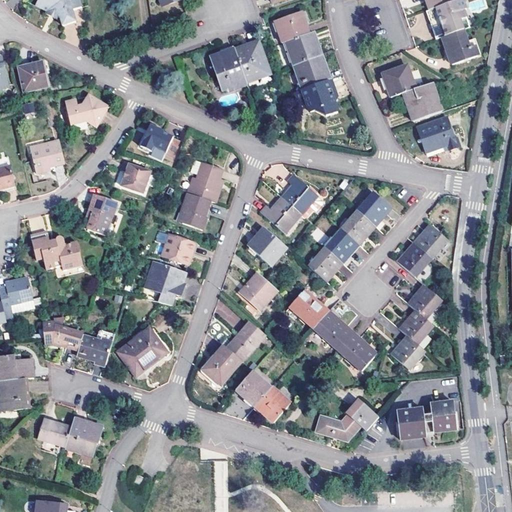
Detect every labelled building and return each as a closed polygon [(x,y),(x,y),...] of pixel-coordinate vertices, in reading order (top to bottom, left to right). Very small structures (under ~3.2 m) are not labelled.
[(47,0),(39,0),(36,6),(48,12),(46,14),(58,20),(59,18),(61,19),(63,27),(76,24),(73,12),(83,10),(80,0),(50,0),(50,1),(47,0)] [(428,0),(432,11),(435,9),(455,2),(454,0),(428,0)] [(435,9),(445,37),(461,31),(469,29),(463,11),(466,10),(462,0),(461,0),(458,1),(455,2),(435,9)] [(425,13),(435,40),(442,38),(445,37),(435,9),(432,11),(429,12),(425,13)] [(284,44),(308,35),(300,13),(273,23),(280,45),(284,44)] [(468,50),(461,31),(445,37),(442,38),(452,67),(477,58),(473,48),(468,50)] [(284,44),(292,67),(321,57),(312,34),(308,35),(284,44)] [(269,75),(258,42),(234,51),(245,83),(269,75)] [(280,45),(289,69),(292,67),(284,44),(280,45)] [(220,91),(245,83),(234,51),(227,53),(209,60),(210,60),(215,77),(220,91)] [(300,90),(329,80),(326,72),(322,74),(320,66),(323,65),(321,57),(292,67),(295,75),(300,90)] [(215,77),(210,60),(206,62),(211,78),(215,77)] [(48,87),(43,62),(32,65),(32,67),(29,68),(19,70),(23,92),(48,87)] [(402,95),(414,91),(406,66),(381,75),(390,99),(402,95)] [(300,90),(295,75),(291,75),(297,92),(300,91),(300,90)] [(304,101),(309,115),(314,113),(315,108),(322,110),(325,119),(337,115),(334,106),(336,101),(329,80),(300,90),(300,91),(304,101)] [(402,95),(406,104),(409,103),(410,107),(416,122),(441,113),(431,85),(414,91),(402,95)] [(297,92),(293,93),(297,103),(304,101),(300,91),(297,92)] [(106,107),(87,94),(81,104),(76,105),(67,107),(70,121),(85,119),(95,125),(106,107)] [(34,102),(23,103),(24,113),(34,112),(34,102)] [(409,103),(406,104),(413,123),(416,122),(410,107),(409,103)] [(309,115),(325,119),(322,110),(315,108),(314,113),(309,115)] [(446,119),(415,129),(424,153),(445,146),(446,150),(458,146),(454,137),(452,138),(446,119)] [(164,154),(171,138),(161,133),(162,132),(151,126),(149,127),(148,127),(139,148),(150,153),(153,148),(164,154)] [(177,153),(179,140),(171,138),(169,151),(177,153)] [(41,150),(31,153),(36,173),(47,171),(46,168),(65,163),(60,142),(40,146),(41,150)] [(9,157),(0,158),(0,188),(15,185),(9,157)] [(210,203),(215,205),(221,188),(216,187),(219,181),(222,172),(194,162),(190,174),(197,177),(196,179),(193,178),(187,195),(210,203)] [(142,195),(150,174),(124,164),(121,172),(125,174),(127,174),(125,179),(123,179),(120,187),(142,195)] [(289,187),(278,200),(298,216),(301,219),(309,209),(314,213),(320,207),(321,203),(290,176),(284,183),(289,187)] [(106,234),(110,221),(117,201),(95,194),(90,209),(95,211),(89,228),(106,234)] [(372,194),(356,213),(373,227),(389,209),(372,194)] [(185,216),(182,224),(202,231),(206,218),(205,217),(206,214),(210,203),(187,195),(181,214),(185,216)] [(282,235),(298,216),(278,200),(268,212),(262,208),(257,214),(282,235)] [(356,213),(339,231),(357,246),(373,227),(356,213)] [(110,221),(106,234),(113,237),(117,223),(110,221)] [(413,244),(430,259),(446,241),(430,225),(420,236),(413,244)] [(322,245),(329,238),(317,227),(310,235),(322,245)] [(264,232),(263,230),(256,238),(257,240),(264,232)] [(339,231),(323,250),(340,265),(348,255),(357,246),(339,231)] [(257,240),(256,238),(247,249),(269,268),(286,250),(264,232),(257,240)] [(192,253),(195,245),(169,236),(158,233),(155,242),(166,245),(162,258),(188,266),(191,257),(188,256),(190,253),(192,253)] [(52,248),(51,245),(48,234),(32,239),(38,263),(45,261),(48,272),(58,270),(56,264),(62,262),(64,268),(65,272),(84,267),(78,244),(66,247),(64,241),(63,240),(62,240),(61,239),(59,239),(58,240),(57,241),(57,242),(57,243),(58,246),(52,248)] [(430,259),(413,244),(397,263),(408,272),(414,277),(430,259)] [(323,250),(307,268),(315,275),(317,277),(324,283),(340,265),(323,250)] [(186,274),(154,263),(147,285),(156,288),(155,293),(161,295),(158,303),(173,307),(176,297),(179,298),(186,274)] [(276,293),(257,276),(240,296),(259,313),(276,293)] [(6,289),(0,291),(0,296),(2,306),(4,313),(12,311),(11,306),(32,301),(27,279),(5,285),(6,289)] [(156,288),(147,285),(145,290),(155,293),(156,288)] [(424,286),(408,304),(415,311),(425,319),(441,301),(424,286)] [(289,309),(312,329),(327,313),(303,292),(289,309)] [(415,311),(399,330),(408,337),(416,345),(433,326),(425,319),(415,311)] [(312,329),(337,351),(352,334),(327,313),(312,329)] [(83,340),(83,338),(55,330),(55,326),(43,328),(44,339),(45,349),(54,348),(62,350),(62,348),(64,349),(79,353),(83,340)] [(241,366),(264,339),(250,326),(226,353),(241,366)] [(149,331),(117,356),(136,380),(153,367),(150,363),(155,359),(158,362),(167,355),(149,331)] [(376,355),(352,334),(337,351),(361,371),(376,355)] [(408,371),(425,352),(416,345),(408,337),(392,356),(408,371)] [(96,362),(96,365),(106,368),(111,348),(83,340),(79,353),(77,360),(88,363),(89,360),(96,362)] [(223,350),(213,361),(209,365),(211,366),(204,375),(220,390),(241,366),(226,353),(223,350)] [(13,362),(13,356),(0,357),(0,383),(23,381),(32,380),(30,360),(19,362),(13,362)] [(218,391),(220,390),(204,375),(211,366),(209,365),(213,361),(211,359),(200,371),(200,376),(218,391)] [(234,393),(253,409),(269,391),(250,375),(234,393)] [(23,382),(23,381),(0,383),(0,403),(2,403),(2,412),(26,410),(25,399),(22,399),(22,396),(20,382),(23,382)] [(253,409),(271,425),(288,407),(269,391),(253,409)] [(346,417),(357,403),(356,402),(344,416),(346,417)] [(314,435),(328,438),(329,439),(334,433),(345,443),(346,443),(359,429),(364,434),(376,420),(357,403),(346,417),(349,421),(343,427),(338,426),(319,420),(314,435)] [(420,412),(395,415),(396,424),(398,440),(398,443),(425,440),(424,435),(454,431),(452,414),(451,405),(428,408),(429,417),(421,418),(420,412)] [(349,421),(346,417),(338,426),(343,427),(349,421)] [(36,442),(65,451),(71,431),(56,427),(43,423),(36,442)] [(74,424),(71,431),(65,451),(65,453),(91,461),(95,448),(96,448),(101,432),(87,428),(74,424)] [(334,433),(329,439),(345,443),(334,433)] [(140,491),(144,483),(138,479),(139,478),(139,477),(138,476),(137,476),(136,476),(135,477),(134,478),(131,487),(140,491)] [(59,510),(59,504),(36,501),(34,511),(74,511),(65,511),(61,511),(59,510)]
